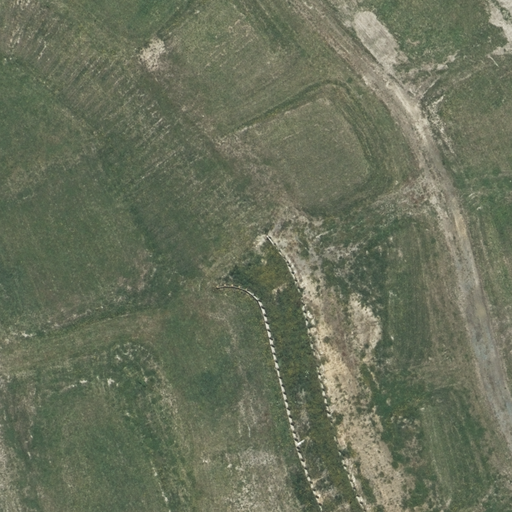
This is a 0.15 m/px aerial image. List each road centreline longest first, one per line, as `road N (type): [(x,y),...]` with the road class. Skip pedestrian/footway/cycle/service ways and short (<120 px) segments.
road 1 (unknown): [(0,170),(226,0)]
road 2 (unknown): [(0,401),(76,511)]
